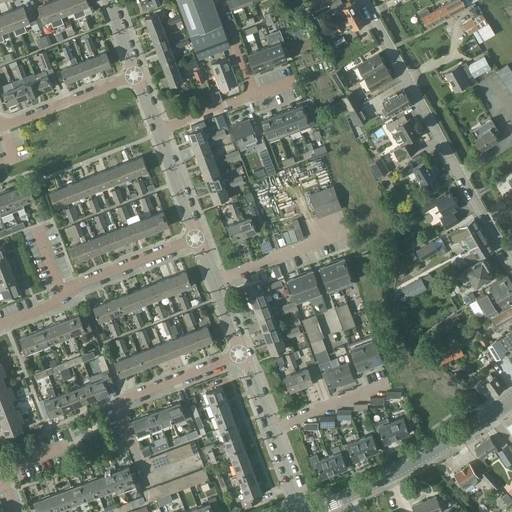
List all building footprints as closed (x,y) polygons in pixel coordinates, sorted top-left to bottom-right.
[(61,16),(67,14),(62,0),(54,0),(50,2),(59,26),(64,24),(61,16)] [(76,19),(81,17),(74,0),(62,0),(67,14),(73,12),(76,19)] [(74,0),(81,17),(86,15),(84,7),(89,5),(87,0),(74,0)] [(148,0),(143,0),(139,1),(143,12),(155,7),(152,0),(149,1),(148,0)] [(177,0),(190,35),(222,23),(213,0),(177,0)] [(228,0),(232,10),(243,6),(240,0),(228,0)] [(348,18),(361,11),(355,1),(352,3),(350,0),(341,6),(342,8),(348,18)] [(452,0),(451,1),(457,12),(479,0),(452,0)] [(440,21),(457,12),(451,1),(434,10),(440,21)] [(53,28),(59,26),(50,2),(32,9),(37,22),(39,27),(46,25),(45,22),(51,20),(53,28)] [(37,22),(32,9),(26,11),(24,5),(14,10),(23,34),(27,32),(24,24),(30,22),(31,24),(37,22)] [(481,14),(477,7),(470,11),(474,18),(481,14)] [(427,8),(419,13),(421,17),(427,28),(440,21),(434,10),(430,13),(427,8)] [(16,36),(23,34),(14,10),(1,14),(8,31),(13,28),(16,36)] [(348,19),(342,21),(334,25),(338,31),(346,27),(350,24),(353,28),(355,31),(364,26),(363,23),(366,21),(361,11),(348,18),(348,19)] [(150,29),(162,24),(158,12),(145,17),(150,29)] [(175,23),(182,21),(179,14),(173,17),(175,23)] [(473,19),(462,25),(468,35),(473,33),(479,43),(494,34),(482,14),(473,20),(473,19)] [(334,25),(342,21),(339,15),(331,20),(332,21),(324,25),(327,29),(334,25)] [(169,26),(175,23),(173,17),(166,19),(169,26)] [(89,18),(83,20),(86,29),(92,27),(89,18)] [(199,57),(230,46),(231,46),(222,23),(191,35),(199,57)] [(154,40),(167,36),(162,24),(150,29),(154,40)] [(48,34),(42,36),(46,46),(52,44),(51,43),(48,34)] [(171,47),(169,42),(167,36),(154,40),(158,52),(171,47)] [(344,36),(335,41),(337,46),(347,41),(344,36)] [(87,45),(93,43),(91,37),(84,39),(87,45)] [(181,39),(184,46),(190,43),(188,37),(181,39)] [(269,46),(276,63),(287,59),(279,37),(267,41),(269,46)] [(175,42),(176,45),(177,48),(184,46),(181,39),(175,42)] [(93,43),(87,45),(90,52),(96,49),(93,43)] [(62,48),(64,53),(71,51),(68,45),(62,48)] [(259,49),(265,67),(276,63),(269,46),(259,49)] [(162,63),(175,58),(171,47),(158,52),(162,63)] [(255,71),(265,67),(259,49),(248,53),(255,71)] [(45,70),(53,67),(46,50),(39,53),(45,70)] [(70,60),(72,65),(78,63),(75,57),(73,58),(71,51),(64,53),(67,61),(70,60)] [(97,55),(102,68),(111,64),(106,52),(97,55)] [(365,77),(386,66),(384,63),(385,61),(383,57),(381,57),(379,54),(358,65),(365,77)] [(90,73),(102,68),(97,55),(85,60),(90,73)] [(491,68),(484,56),(468,65),(466,62),(459,66),(459,65),(445,73),(455,91),(469,83),(467,78),(473,75),(474,78),(491,68)] [(162,63),(167,74),(179,69),(175,58),(162,63)] [(221,89),(238,83),(228,58),(212,64),(221,89)] [(77,78),(90,73),(85,60),(78,63),(72,65),(77,78)] [(16,61),(12,63),(13,67),(15,66),(17,73),(18,73),(21,72),(18,65),(16,61)] [(186,70),(192,68),(190,62),(183,64),(184,67),(185,67),(186,70)] [(511,94),(511,70),(508,64),(497,72),(511,94)] [(66,82),(77,78),(72,65),(61,69),(66,82)] [(339,86),(349,80),(341,66),(331,72),(339,86)] [(386,66),(365,77),(372,90),(393,78),(391,74),(392,73),(390,69),(388,69),(386,66)] [(186,72),(186,70),(185,67),(184,67),(167,74),(171,85),(183,80),(181,74),(186,72)] [(195,71),(194,72),(198,84),(204,82),(205,82),(204,81),(200,69),(195,71)] [(46,70),(34,74),(36,79),(41,92),(53,87),(48,75),(48,74),(46,70)] [(18,101),(30,96),(25,83),(23,78),(20,79),(12,82),(14,88),(13,88),(18,101)] [(30,96),(41,92),(36,79),(26,83),(25,83),(30,96)] [(18,101),(13,88),(3,92),(0,85),(0,101),(5,99),(7,105),(18,101)] [(215,100),(222,98),(220,89),(212,91),(215,100)] [(412,104),(404,90),(397,94),(396,93),(389,97),(390,98),(383,102),(386,107),(381,109),(386,117),(390,114),(391,116),(412,104)] [(350,111),(360,105),(352,91),(342,97),(350,111)] [(292,108),(300,130),(311,126),(303,104),(292,108)] [(348,112),(345,114),(347,117),(350,115),(352,114),(358,125),(368,118),(360,105),(350,111),(348,112)] [(282,112),(290,134),(300,130),(292,108),(282,112)] [(272,116),(280,138),(290,134),(282,112),(272,116)] [(261,120),(269,142),(280,138),(272,116),(261,120)] [(221,129),(227,127),(223,117),(217,119),(221,129)] [(405,143),(412,139),(420,135),(410,118),(400,124),(397,119),(386,125),(390,131),(396,127),(405,143)] [(482,150),(499,140),(496,134),(499,132),(491,118),(471,130),(476,138),(475,139),(482,150)] [(232,126),(238,142),(238,143),(241,150),(247,148),(246,145),(258,140),(250,119),(232,126)] [(193,130),(188,132),(193,145),(207,139),(212,137),(211,133),(206,135),(202,127),(207,125),(205,121),(191,126),(193,130)] [(220,137),(226,135),(224,129),(218,131),(220,137)] [(214,140),(220,137),(218,131),(211,134),(214,140)] [(323,138),(315,141),(318,148),(326,145),(323,138)] [(197,155),(211,150),(207,139),(193,145),(197,155)] [(405,143),(394,150),(400,160),(418,149),(412,139),(405,143)] [(201,167),(216,162),(211,150),(197,155),(201,167)] [(234,159),(238,157),(241,156),(238,150),(232,152),(234,159)] [(268,175),(276,172),(268,150),(260,153),(268,175)] [(228,161),(234,159),(232,152),(225,155),(228,161)] [(130,160),(136,174),(148,170),(142,156),(130,160)] [(378,177),(389,170),(381,156),(370,163),(378,177)] [(440,173),(433,161),(435,160),(433,156),(414,167),(412,163),(400,171),(404,177),(415,170),(423,182),(421,183),(427,194),(441,186),(435,175),(440,173)] [(125,179),(136,174),(130,160),(119,165),(125,179)] [(206,179),(220,174),(216,162),(201,167),(206,179)] [(304,162),(295,166),(299,176),(308,172),(304,162)] [(113,183),(125,179),(119,165),(108,169),(113,183)] [(102,188),(113,183),(108,169),(96,173),(102,188)] [(91,192),(102,188),(96,173),(86,177),(91,192)] [(223,181),(220,174),(206,179),(210,191),(225,186),(230,184),(230,183),(229,181),(229,178),(223,181)] [(237,181),(238,184),(244,182),(242,176),(235,178),(236,181),(237,181)] [(79,196),(91,192),(86,177),(74,182),(79,196)] [(229,181),(230,183),(230,184),(231,187),(238,184),(237,181),(236,181),(235,178),(229,181)] [(137,188),(141,187),(144,186),(142,179),(135,182),(137,188)] [(67,201),(79,196),(74,182),(61,187),(67,201)] [(17,188),(23,203),(35,199),(29,183),(17,188)] [(140,195),(144,193),(147,192),(144,186),(141,187),(137,188),(140,195)] [(229,197),(225,186),(210,191),(214,202),(229,197)] [(342,208),(334,186),(309,195),(318,217),(342,208)] [(55,206),(67,201),(61,187),(49,192),(55,206)] [(5,192),(13,212),(24,207),(23,204),(23,203),(17,188),(5,192)] [(114,198),(118,196),(122,194),(119,188),(111,191),(114,198)] [(460,207),(450,190),(435,198),(434,197),(420,206),(424,212),(438,204),(445,216),(441,218),(447,229),(459,221),(453,211),(460,207)] [(0,194),(0,214),(1,216),(13,212),(5,192),(0,194)] [(114,198),(116,204),(124,201),(122,194),(118,196),(114,198)] [(144,205),(147,203),(150,202),(148,196),(141,198),(144,205)] [(91,206),(95,205),(98,204),(96,197),(88,200),(91,206)] [(234,209),(238,207),(236,201),(229,204),(232,211),(234,210),(234,209)] [(146,211),(150,210),(153,209),(150,202),(147,203),(144,205),(146,211)] [(93,213),(97,211),(101,210),(98,204),(95,205),(91,206),(93,213)] [(118,207),(120,214),(128,211),(125,204),(118,207)] [(253,216),(258,214),(259,214),(256,204),(250,206),(253,216)] [(68,215),(72,214),(75,212),(73,206),(66,209),(68,215)] [(234,210),(232,211),(234,217),(237,216),(241,215),(238,207),(234,209),(234,210)] [(151,215),(157,230),(169,225),(163,210),(151,215)] [(123,220),(127,219),(130,218),(128,211),(120,214),(123,220)] [(71,222),(74,220),(78,219),(75,212),(72,214),(68,215),(71,222)] [(95,216),(97,223),(104,220),(102,213),(95,216)] [(146,234),(157,230),(151,215),(140,219),(146,234)] [(241,215),(237,216),(239,221),(244,235),(256,231),(251,217),(245,219),(244,218),(241,215)] [(475,218),(448,234),(453,242),(458,239),(458,238),(479,226),(475,218)] [(135,238),(146,234),(140,219),(129,224),(135,238)] [(104,220),(97,223),(100,229),(107,226),(104,220)] [(232,240),(244,235),(239,221),(227,226),(232,240)] [(17,224),(20,230),(26,227),(23,222),(17,224)] [(72,225),(74,231),(81,229),(79,222),(72,225)] [(123,243),(135,238),(129,224),(117,228),(123,243)] [(458,238),(458,239),(463,246),(469,242),(474,250),(488,242),(489,242),(479,226),(458,238)] [(111,247),(123,243),(117,228),(106,233),(111,247)] [(83,235),(81,229),(74,231),(77,238),(83,235)] [(100,252),(111,247),(106,233),(94,237),(100,252)] [(88,256),(100,252),(94,237),(82,242),(88,256)] [(438,250),(436,246),(433,241),(418,250),(422,259),(438,250)] [(76,261),(88,256),(82,242),(70,247),(76,261)] [(474,250),(463,256),(468,264),(493,249),(488,242),(474,250)] [(0,273),(11,269),(7,257),(0,259),(0,273)] [(332,263),(342,288),(354,283),(344,258),(332,263)] [(482,284),(486,281),(494,276),(489,267),(488,266),(489,263),(487,259),(484,258),(483,258),(465,269),(476,287),(482,283),(482,284)] [(329,293),(342,288),(332,263),(320,267),(329,293)] [(0,285),(0,287),(16,281),(11,269),(0,273),(0,285)] [(175,275),(181,289),(192,284),(187,270),(175,275)] [(300,275),(308,296),(310,300),(322,295),(313,270),(300,275)] [(169,294),(181,289),(175,275),(163,279),(169,294)] [(296,301),(308,296),(300,275),(288,279),(296,301)] [(487,292),(476,298),(485,313),(496,307),(492,301),(497,298),(500,304),(511,296),(511,282),(507,275),(484,288),(487,292)] [(421,277),(402,288),(407,298),(426,288),(421,277)] [(259,278),(245,283),(250,295),(264,290),(269,288),(267,282),(262,284),(259,278)] [(157,298),(169,294),(163,279),(152,284),(157,298)] [(276,285),(278,288),(283,286),(281,279),(274,282),(276,285)] [(16,281),(0,287),(0,286),(0,293),(3,292),(5,299),(21,293),(16,281)] [(271,291),(278,288),(276,285),(274,282),(268,284),(271,291)] [(145,303),(157,298),(152,284),(139,289),(145,303)] [(264,290),(250,295),(252,300),(250,301),(252,307),(254,306),(254,307),(268,301),(266,296),(271,294),(269,288),(264,290)] [(134,307),(145,303),(139,289),(128,293),(134,307)] [(122,312),(134,307),(128,293),(117,297),(122,312)] [(181,303),(188,301),(186,294),(179,297),(181,303)] [(471,299),(468,294),(463,297),(466,302),(471,299)] [(110,316),(122,312),(117,297),(105,302),(110,316)] [(188,301),(181,303),(184,310),(191,307),(188,301)] [(258,319),(273,313),(268,301),(254,307),(258,319)] [(290,306),(291,310),(297,308),(295,301),(289,304),(290,307),(290,306)] [(99,321),(110,316),(105,302),(93,307),(99,321)] [(155,305),(158,312),(165,309),(163,303),(155,305)] [(338,315),(350,310),(347,303),(335,307),(338,315)] [(490,316),(491,317),(497,327),(511,319),(511,318),(511,303),(498,312),(490,316)] [(285,312),(291,310),(290,306),(290,307),(289,304),(282,306),(285,312)] [(490,316),(498,312),(496,308),(496,307),(485,313),(478,316),(481,322),(491,317),(490,316)] [(161,319),(164,317),(168,316),(165,309),(158,312),(161,319)] [(188,319),(191,318),(194,317),(192,310),(185,313),(188,319)] [(340,322),(353,318),(350,310),(338,315),(340,322)] [(135,321),(138,320),(142,318),(140,312),(132,315),(135,321)] [(263,330),(277,325),(273,313),(258,319),(263,330)] [(67,319),(73,334),(85,330),(86,334),(93,332),(87,316),(80,318),(79,315),(67,319)] [(302,320),(305,327),(319,322),(316,315),(304,319),(302,320)] [(190,326),(194,324),(197,323),(194,317),(191,318),(188,319),(190,326)] [(137,328),(141,326),(145,325),(142,318),(138,320),(135,321),(137,328)] [(353,318),(340,322),(343,330),(355,325),(353,318)] [(61,339),(73,334),(67,319),(55,324),(61,339)] [(165,328),(171,326),(169,319),(162,322),(165,328)] [(112,330),(119,327),(117,321),(110,323),(112,330)] [(305,327),(308,334),(321,329),(319,322),(305,327)] [(50,344),(61,339),(55,324),(44,328),(50,344)] [(171,326),(165,328),(168,337),(179,333),(175,324),(171,326)] [(196,330),(202,344),(213,339),(208,325),(196,330)] [(267,342),(281,336),(277,325),(263,330),(267,342)] [(294,331),(295,335),(301,333),(298,326),(292,328),(293,332),(294,331)] [(119,327),(112,330),(115,336),(121,334),(119,327)] [(32,333),(38,348),(50,344),(44,328),(32,333)] [(139,331),(141,337),(148,335),(146,328),(139,331)] [(288,337),(295,335),(294,331),(293,332),(292,328),(286,331),(288,337)] [(311,342),(322,337),(324,336),(321,329),(308,334),(311,342)] [(189,349),(202,344),(196,330),(184,335),(189,349)] [(511,331),(505,335),(497,340),(504,352),(511,346),(511,331)] [(26,353),(38,348),(32,333),(20,337),(26,353)] [(175,334),(171,336),(173,339),(178,353),(189,349),(184,335),(176,338),(175,334)] [(144,344),(148,343),(151,341),(148,335),(141,337),(144,344)] [(361,340),(371,365),(383,360),(373,335),(361,340)] [(486,335),(478,340),(485,350),(489,348),(487,346),(491,344),(491,343),(486,335)] [(281,336),(267,342),(272,353),(286,348),(281,336)] [(119,346),(122,345),(125,344),(123,337),(116,340),(119,346)] [(311,342),(313,347),(324,343),(322,337),(311,342)] [(166,358),(178,353),(173,339),(161,344),(166,358)] [(358,370),(371,365),(361,340),(349,344),(358,370)] [(489,348),(497,360),(506,354),(497,340),(491,343),(491,344),(487,346),(489,348)] [(313,347),(315,353),(327,348),(324,343),(313,347)] [(121,353),(125,352),(128,350),(125,344),(122,345),(119,346),(121,353)] [(155,362),(166,358),(161,344),(149,348),(155,362)] [(143,367),(155,362),(149,348),(138,352),(143,367)] [(327,348),(315,353),(316,357),(327,353),(328,353),(327,348)] [(127,357),(132,371),(143,367),(138,352),(127,357)] [(288,361),(292,360),(295,359),(293,352),(285,355),(288,361)] [(435,360),(439,368),(454,360),(450,352),(435,360)] [(327,353),(316,357),(326,384),(332,382),(334,386),(353,378),(348,365),(334,370),(330,360),(329,360),(327,353)] [(120,376),(132,371),(127,357),(114,362),(120,376)] [(55,358),(49,360),(52,367),(54,372),(60,370),(58,365),(55,358)] [(290,368),(294,367),(298,366),(295,359),(292,360),(288,361),(290,368)] [(308,367),(296,372),(301,386),(313,382),(308,367)] [(97,374),(89,376),(92,382),(97,397),(109,393),(107,387),(115,385),(109,369),(97,374)] [(456,371),(453,376),(459,381),(462,375),(456,371)] [(290,391),(301,386),(296,372),(284,376),(290,391)] [(493,377),(491,373),(486,377),(488,380),(485,383),(494,395),(504,388),(495,375),(493,377)] [(0,394),(13,390),(11,385),(7,387),(5,380),(0,382),(0,394)] [(86,402),(97,397),(92,382),(80,387),(86,402)] [(211,404),(226,398),(222,386),(206,392),(211,404)] [(56,396),(53,387),(47,389),(50,397),(44,399),(50,416),(62,411),(56,396)] [(68,391),(74,407),(86,402),(80,387),(68,391)] [(0,394),(0,408),(14,403),(12,399),(16,398),(13,390),(0,394)] [(56,396),(62,411),(74,407),(68,391),(56,396)] [(215,416),(231,410),(226,398),(211,404),(215,416)] [(168,406),(174,422),(186,417),(186,420),(192,418),(186,403),(181,405),(180,401),(168,406)] [(0,419),(1,422),(22,414),(20,409),(16,410),(14,403),(0,408),(0,419)] [(162,426),(174,422),(168,406),(156,410),(162,426)] [(150,431),(162,426),(156,410),(144,415),(150,431)] [(220,427),(235,421),(231,410),(215,416),(220,427)] [(22,414),(1,422),(6,435),(7,434),(10,441),(25,435),(22,429),(23,428),(21,423),(25,421),(22,414)] [(138,435),(150,431),(144,415),(132,419),(138,435)] [(396,429),(399,436),(409,432),(403,416),(389,422),(392,430),(396,429)] [(389,422),(388,417),(374,423),(377,432),(380,430),(385,442),(399,436),(396,429),(392,430),(389,422)] [(224,439),(240,433),(235,421),(220,427),(224,439)] [(229,451),(244,445),(240,433),(224,439),(229,451)] [(179,437),(182,442),(188,440),(185,434),(179,437)] [(365,446),(368,453),(378,450),(372,434),(357,439),(360,447),(365,446)] [(483,458),(498,448),(490,436),(475,447),(483,458)] [(349,461),(368,453),(365,446),(360,447),(357,439),(347,443),(344,445),(349,461)] [(189,442),(193,453),(199,451),(195,440),(189,442)] [(188,455),(193,453),(189,442),(183,444),(188,455)] [(155,446),(158,451),(164,449),(162,443),(155,446)] [(182,458),(188,455),(183,444),(178,446),(182,458)] [(506,464),(511,459),(511,451),(507,444),(497,451),(506,464)] [(233,463),(249,457),(244,445),(229,451),(233,463)] [(334,463),(337,471),(347,467),(338,445),(332,448),(334,453),(326,456),(329,465),(334,463)] [(176,460),(182,458),(178,446),(172,449),(176,460)] [(150,448),(143,450),(145,456),(152,453),(150,448)] [(171,462),(176,460),(172,449),(167,451),(171,462)] [(165,464),(171,462),(167,451),(161,453),(165,464)] [(160,466),(165,464),(161,453),(155,455),(160,466)] [(329,465),(326,456),(319,459),(317,454),(309,457),(314,468),(319,466),(323,476),(337,471),(334,463),(329,465)] [(154,468),(160,466),(155,455),(150,457),(154,468)] [(238,474),(253,468),(249,457),(233,463),(238,474)] [(466,490),(474,485),(473,484),(477,481),(476,480),(479,477),(469,463),(454,473),(466,490)] [(129,466),(117,470),(123,486),(125,492),(136,487),(138,491),(139,490),(143,489),(136,471),(131,473),(129,466)] [(199,469),(204,480),(209,478),(205,467),(199,469)] [(242,487),(258,481),(253,468),(238,474),(242,487)] [(198,483),(204,480),(199,469),(194,472),(198,483)] [(117,470),(105,475),(111,490),(118,488),(120,493),(125,492),(123,486),(117,470)] [(495,490),(500,485),(486,470),(481,474),(495,490)] [(192,485),(198,483),(194,472),(188,474),(192,485)] [(187,487),(192,485),(188,474),(183,476),(187,487)] [(99,495),(111,490),(105,475),(93,479),(99,495)] [(181,489),(187,487),(183,476),(177,478),(181,489)] [(171,480),(176,491),(181,489),(177,478),(171,480)] [(87,499),(99,495),(93,479),(81,484),(87,499)] [(170,493),(176,491),(171,480),(166,482),(170,493)] [(258,481),(242,487),(247,498),(241,500),(244,506),(260,500),(258,494),(262,493),(258,481)] [(164,495),(170,493),(166,482),(160,484),(164,495)] [(75,504),(87,499),(81,484),(70,488),(75,504)] [(159,498),(164,495),(160,484),(155,487),(159,498)] [(149,489),(153,500),(159,498),(155,487),(149,489)] [(64,508),(75,504),(70,488),(58,493),(64,508)] [(148,502),(153,500),(149,489),(143,491),(148,502)] [(51,511),(53,511),(64,508),(58,493),(46,497),(51,511)] [(511,498),(506,493),(501,498),(507,505),(511,500),(511,498)] [(198,507),(199,511),(220,511),(222,511),(215,495),(208,498),(209,502),(198,507)] [(166,503),(163,496),(157,499),(160,505),(166,503)] [(414,511),(440,511),(442,511),(436,496),(412,505),(414,511)] [(51,511),(46,497),(34,502),(36,507),(31,509),(32,511),(51,511)] [(125,504),(127,510),(133,507),(131,502),(125,504)]
